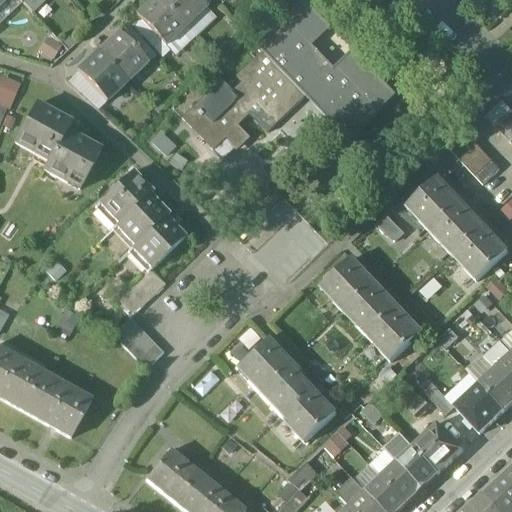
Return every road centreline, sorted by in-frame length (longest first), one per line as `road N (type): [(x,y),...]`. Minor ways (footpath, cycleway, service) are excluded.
road 1 (residential): [(81,511),(131,425),(197,342)]
road 2 (residential): [(197,342),(247,295),(220,267),(170,313)]
road 3 (residential): [(511,85),(423,0)]
